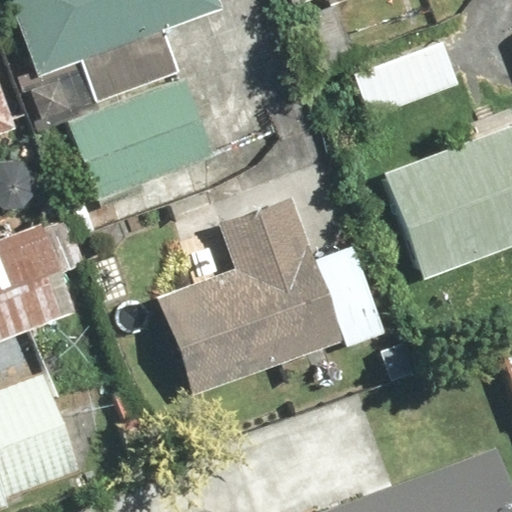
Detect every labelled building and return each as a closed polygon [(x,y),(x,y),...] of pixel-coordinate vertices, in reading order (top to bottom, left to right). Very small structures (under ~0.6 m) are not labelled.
[(94,109),(177,74),(159,30),(219,5),(216,0),(3,0),(36,78),(75,62),(94,109)] [(365,118),(455,83),(438,40),(348,74),(365,118)] [(94,204),(211,155),(177,74),(94,109),(60,123),(94,204)] [(0,127),(8,124),(0,101),(0,127)] [(419,284),(511,243),(511,120),(374,180),(419,284)] [(149,297),(189,397),(336,338),(340,349),(384,331),(350,248),(309,265),(281,198),(214,225),(230,265),(149,297)] [(74,267),(54,216),(0,237),(0,343),(72,316),(55,274),(74,267)] [(511,336),(492,344),(511,395),(511,336)] [(0,503),(82,471),(41,369),(0,385),(0,503)] [(511,511),(511,496),(493,447),(326,511),(511,511)]
